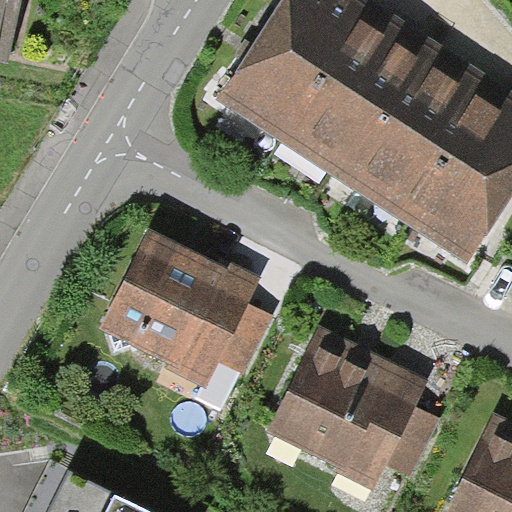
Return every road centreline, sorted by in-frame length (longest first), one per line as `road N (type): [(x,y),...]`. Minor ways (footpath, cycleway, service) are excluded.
road 1 (residential): [(108,138),(511,334)]
road 2 (residential): [(0,330),(108,138)]
road 3 (residential): [(108,138),(194,0)]
